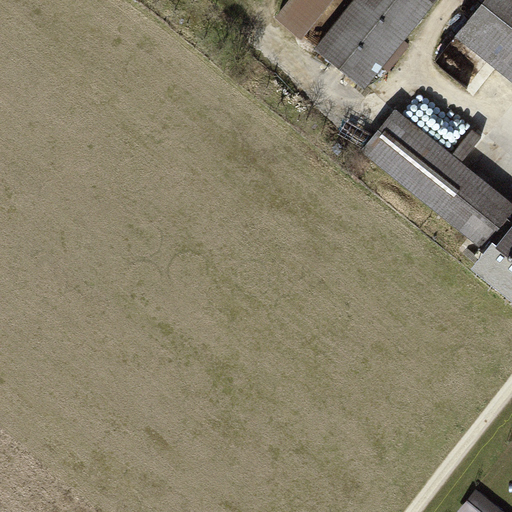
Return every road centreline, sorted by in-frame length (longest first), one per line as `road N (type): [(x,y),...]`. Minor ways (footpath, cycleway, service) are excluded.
road 1 (track): [(456,0),(427,32),(421,74),(511,136)]
road 2 (track): [(415,511),(511,386)]
